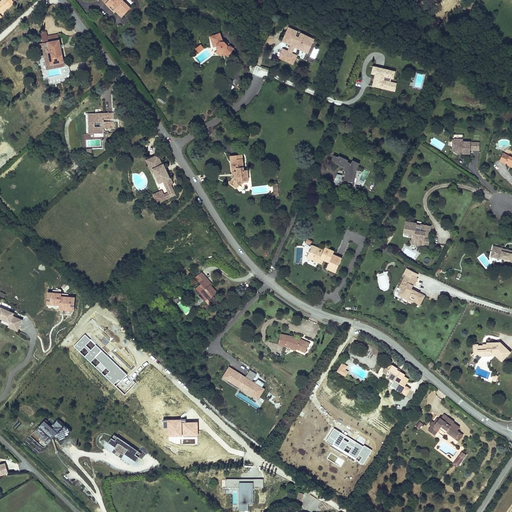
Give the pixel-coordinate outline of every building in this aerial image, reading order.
[(14,2),(12,0),(3,0),(0,3),(0,18),(2,17),(0,15),(0,13),(2,11),(4,13),(14,2)] [(134,14),(119,0),(107,0),(104,4),(113,13),(114,12),(118,16),(119,14),(121,17),(124,13),(130,18),(134,14)] [(130,18),(124,13),(121,17),(119,14),(118,16),(125,23),(130,18)] [(48,43),(59,41),(58,34),(47,36),(45,30),(39,32),(42,45),(44,44),(45,49),(48,48),(48,51),(49,51),(48,43)] [(311,38),(290,30),(285,43),(305,51),(311,38)] [(222,43),(219,35),(209,39),(213,49),(216,48),(216,50),(217,51),(218,53),(219,54),(221,55),(222,55),(223,55),(228,59),(234,51),(230,49),(227,50),(227,49),(227,47),(226,46),(226,45),(224,44),(223,43),(222,43)] [(314,40),(311,38),(305,51),(308,52),(314,40)] [(64,62),(59,41),(48,43),(49,51),(48,51),(50,59),(46,60),(48,66),(51,65),(64,62)] [(197,55),(202,51),(199,46),(194,50),(197,55)] [(287,61),(290,54),(284,51),(281,59),(287,61)] [(298,57),(290,54),(287,61),(295,64),(298,57)] [(390,83),(391,79),(393,80),(394,73),(383,70),(384,69),(374,67),(374,68),(373,68),(372,75),(375,76),(374,80),(376,81),(376,83),(374,82),(373,87),(390,91),(392,84),(390,83)] [(110,110),(97,110),(97,112),(92,112),(92,110),(85,110),(86,130),(102,130),(101,125),(110,125),(110,119),(102,119),(102,116),(110,116),(110,110)] [(471,144),(471,143),(463,143),(463,140),(454,141),(455,143),(455,146),(456,146),(456,149),(452,149),(452,154),(455,154),(457,156),(461,153),(463,153),(463,156),(471,156),(471,151),(471,144)] [(155,149),(146,153),(150,163),(148,164),(150,167),(156,179),(159,177),(164,187),(167,192),(174,189),(169,179),(171,178),(169,173),(168,173),(161,158),(159,159),(155,149)] [(150,163),(146,153),(142,155),(148,168),(150,167),(148,164),(150,163)] [(511,157),(511,159),(508,157),(504,155),(501,163),(508,166),(509,165),(511,166),(511,157)] [(245,173),(243,158),(231,159),(232,174),(235,174),(235,179),(233,182),(230,185),(237,191),(244,183),(249,182),(248,173),(245,173)] [(357,173),(359,169),(352,166),(352,167),(334,158),(331,164),(336,166),(336,167),(345,171),(344,173),(346,174),(344,183),(343,183),(342,189),(348,190),(349,187),(350,187),(350,185),(353,185),(356,173),(357,173)] [(333,187),(342,189),(343,183),(343,178),(338,177),(333,187)] [(153,199),(167,192),(164,187),(160,189),(158,186),(148,190),(153,199)] [(430,235),(432,228),(409,224),(406,238),(414,239),(414,242),(419,243),(419,245),(426,246),(430,247),(431,242),(429,242),(428,242),(429,235),(430,235)] [(511,263),(511,251),(495,247),(494,252),(496,252),(495,258),(506,261),(506,262),(511,263)] [(307,258),(321,265),(323,262),(328,265),(326,269),(334,274),(342,260),(333,255),(334,254),(325,249),(323,252),(317,249),(314,254),(311,252),(307,258)] [(494,252),(492,259),(506,262),(506,261),(495,258),(496,252),(494,252)] [(34,269),(31,273),(36,277),(40,273),(34,269)] [(206,277),(200,270),(194,275),(200,282),(206,277)] [(212,290),(208,285),(209,284),(207,282),(209,280),(206,277),(200,282),(194,287),(204,298),(206,296),(207,297),(212,294),(210,291),(212,290)] [(422,300),(424,297),(413,291),(414,287),(416,288),(419,280),(412,277),(411,280),(406,278),(400,291),(403,292),(400,298),(415,305),(416,304),(422,307),(424,301),(422,300)] [(48,293),(47,304),(60,305),(60,310),(74,312),(76,297),(61,296),(61,294),(48,293)] [(0,306),(2,307),(2,306),(12,310),(14,306),(0,299),(0,306)] [(12,310),(2,306),(2,307),(0,306),(0,317),(5,319),(12,323),(10,327),(16,329),(17,327),(21,328),(25,319),(15,315),(16,312),(12,310)] [(293,334),(280,332),(279,344),(291,345),(292,342),(299,343),(298,345),(306,348),(310,339),(306,337),(305,338),(302,336),(293,336),(293,334)] [(505,362),(511,355),(511,354),(502,343),(486,345),(486,348),(484,349),(484,347),(479,347),(479,345),(474,346),(475,354),(477,354),(480,353),(481,356),(483,357),(492,357),(493,355),(498,354),(505,362)] [(503,363),(505,362),(498,354),(493,355),(492,357),(497,356),(503,363)] [(347,365),(342,362),(337,369),(342,372),(345,368),(347,365)] [(399,366),(394,362),(390,368),(388,367),(385,371),(391,375),(389,377),(395,380),(396,379),(400,382),(396,388),(401,392),(402,391),(407,384),(405,383),(410,377),(405,374),(406,374),(401,370),(398,368),(399,366)] [(258,379),(256,383),(252,381),(257,374),(250,369),(246,377),(230,366),(222,377),(258,400),(265,389),(262,387),(264,383),(258,379)] [(411,387),(407,384),(402,391),(406,393),(411,387)] [(452,422),(443,413),(438,418),(438,417),(436,419),(433,422),(431,421),(427,425),(429,427),(426,430),(432,435),(437,429),(439,427),(445,432),(449,436),(451,435),(453,437),(457,433),(455,430),(457,428),(451,422),(452,422)] [(58,417),(51,425),(46,422),(48,420),(45,418),(34,430),(37,433),(40,428),(49,436),(52,438),(54,435),(61,441),(72,429),(58,417)] [(451,435),(449,436),(455,442),(461,436),(457,433),(453,437),(451,435)] [(135,454),(137,450),(114,434),(108,443),(102,439),(98,443),(112,453),(115,448),(122,454),(135,462),(139,457),(135,454)] [(454,468),(460,460),(456,457),(450,465),(454,468)] [(0,475),(9,472),(6,463),(0,464),(0,475)] [(225,488),(263,488),(263,478),(225,479),(225,488)] [(254,492),(239,492),(239,505),(254,505),(254,492)]
